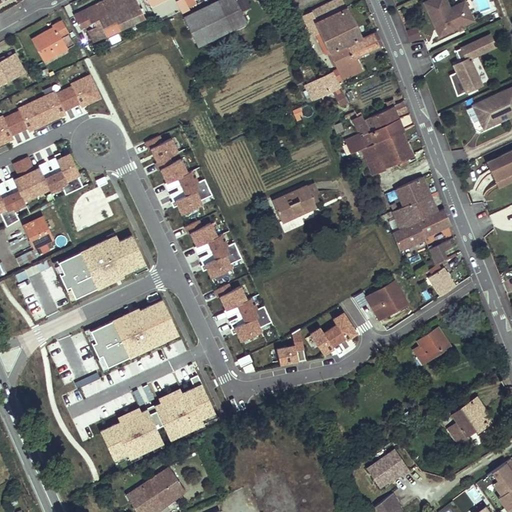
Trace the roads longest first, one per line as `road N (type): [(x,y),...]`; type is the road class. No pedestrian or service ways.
road 1 (residential): [(483,277),(328,373),(239,394),(104,120),(0,165)]
road 2 (unclassified): [(378,0),(483,277)]
road 3 (unknown): [(174,261),(25,343)]
road 4 (primary): [(0,386),(54,511)]
